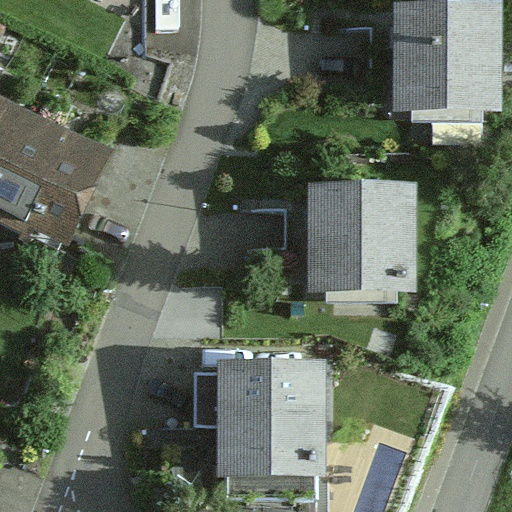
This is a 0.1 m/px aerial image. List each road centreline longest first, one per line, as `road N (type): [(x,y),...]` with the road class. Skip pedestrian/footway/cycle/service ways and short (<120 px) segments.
road 1 (residential): [(74,511),(211,124),(231,0)]
road 2 (residential): [(511,382),(467,511)]
